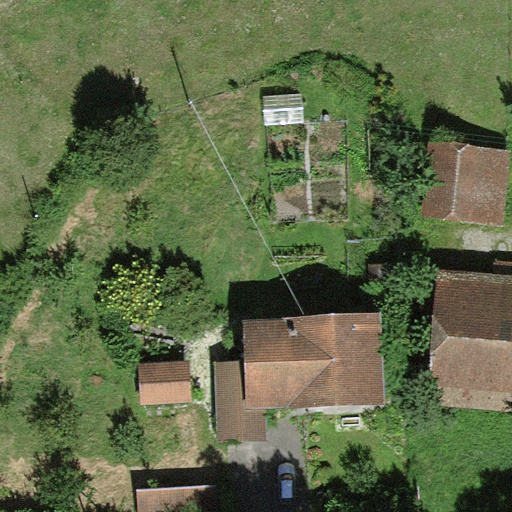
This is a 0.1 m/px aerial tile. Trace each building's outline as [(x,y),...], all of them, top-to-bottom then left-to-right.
[(495,158),(422,150),(415,212),(488,220),(495,158)] [(511,284),(427,280),(420,407),(511,411),(511,284)] [(364,402),(362,323),(236,328),(238,367),(212,368),(215,442),(254,441),(252,406),(364,402)] [(174,367),(131,371),(133,401),(176,397),(174,367)] [(209,511),(209,490),(131,494),(132,511),(209,511)]
